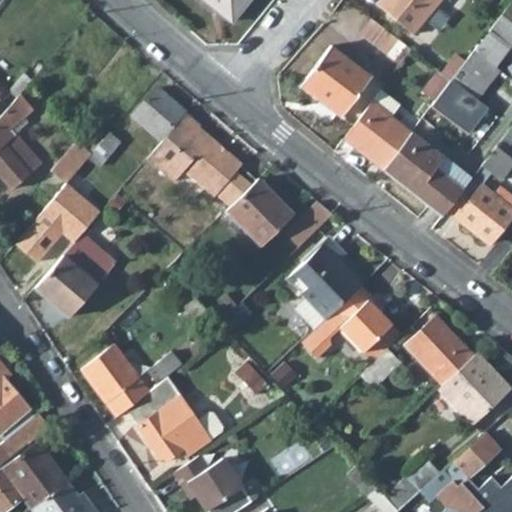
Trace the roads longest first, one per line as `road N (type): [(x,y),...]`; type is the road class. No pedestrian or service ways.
road 1 (residential): [(511,322),(225,96)]
road 2 (residential): [(143,511),(0,297)]
road 3 (residential): [(225,96),(118,0)]
road 4 (residential): [(305,0),(225,96)]
